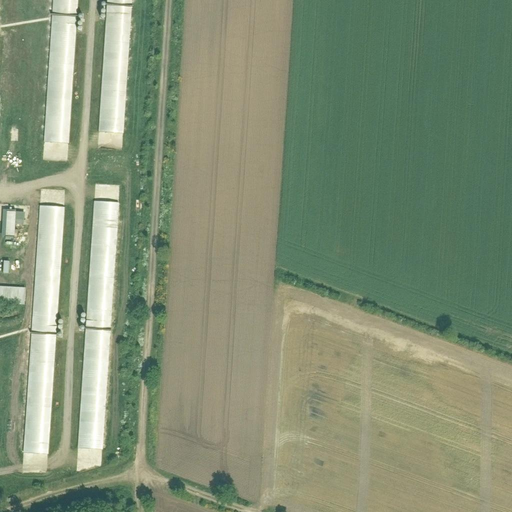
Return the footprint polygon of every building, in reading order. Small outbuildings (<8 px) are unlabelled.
[(56,0),(56,12),(73,13),(73,0),(56,0)] [(108,6),(102,132),(127,133),(134,7),(108,6)] [(47,142),(72,144),(79,17),(53,16),(47,142)] [(95,201),(90,320),(97,320),(97,327),(115,328),(121,202),(95,201)] [(60,326),(67,207),(42,206),(34,331),(46,331),(47,325),(60,326)] [(10,236),(19,236),(19,225),(27,225),(27,212),(10,211),(10,236)] [(12,273),(13,261),(5,261),(4,273),(12,273)] [(0,286),(0,304),(28,304),(28,287),(0,286)] [(86,330),(82,449),(107,450),(112,331),(86,330)] [(52,454),(58,334),(33,333),(27,453),(52,454)]
